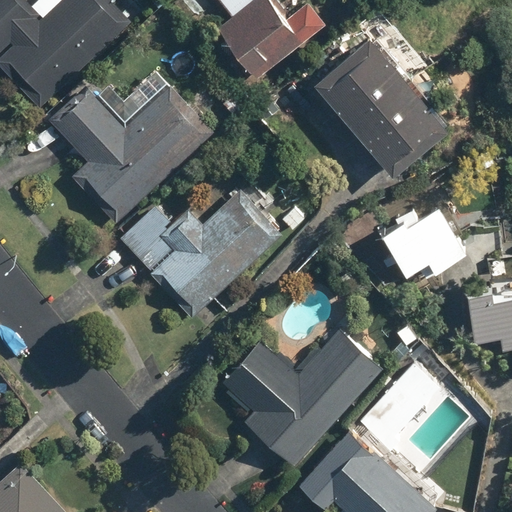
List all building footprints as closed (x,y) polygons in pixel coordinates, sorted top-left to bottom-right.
[(20,0),(0,0),(0,66),(38,107),(129,20),(109,0),(50,0),(35,15),(20,0)] [(219,0),(232,15),(228,18),(208,34),(248,85),(328,21),(311,0),(299,0),(280,15),(268,0),(219,0)] [(374,166),(384,178),(440,131),(399,82),(362,37),(288,99),(356,181),(374,166)] [(113,220),(208,130),(164,83),(121,124),(82,81),(45,116),(84,158),(69,173),(113,220)] [(175,216),(160,199),(117,239),(189,317),(280,233),(236,186),(198,221),(185,207),(175,216)] [(458,252),(432,206),(368,243),(388,278),(415,263),(421,273),(458,252)] [(511,273),(490,276),(490,287),(455,290),(459,343),(490,340),(490,351),(511,349),(511,273)] [(258,334),(216,383),(247,409),(238,420),(292,466),(376,367),(332,330),(299,369),(258,334)] [(437,393),(407,366),(356,422),(386,449),(437,393)] [(420,511),(429,502),(345,427),(291,488),(317,511),(318,511),(329,500),(342,511),(420,511)] [(0,511),(82,511),(26,453),(0,478),(0,511)]
